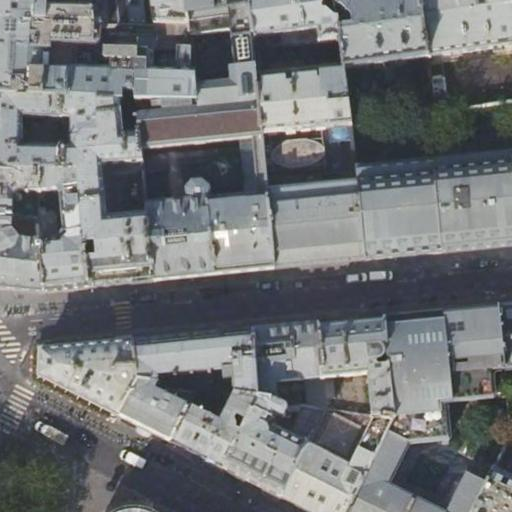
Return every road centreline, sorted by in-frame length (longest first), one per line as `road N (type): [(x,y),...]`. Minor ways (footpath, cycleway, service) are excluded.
road 1 (residential): [(0,328),(511,276)]
road 2 (secondary): [(231,511),(0,394)]
